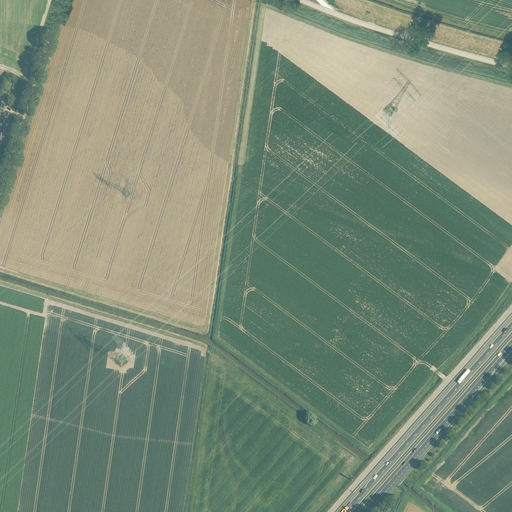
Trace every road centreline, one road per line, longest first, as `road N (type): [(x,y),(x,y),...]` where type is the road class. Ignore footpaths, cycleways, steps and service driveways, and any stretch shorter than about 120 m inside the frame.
road 1 (tertiary): [(331,511),(511,310)]
road 2 (motorway): [(511,326),(346,511)]
road 3 (motorway): [(362,511),(511,343)]
road 4 (unclassified): [(511,68),(331,13)]
